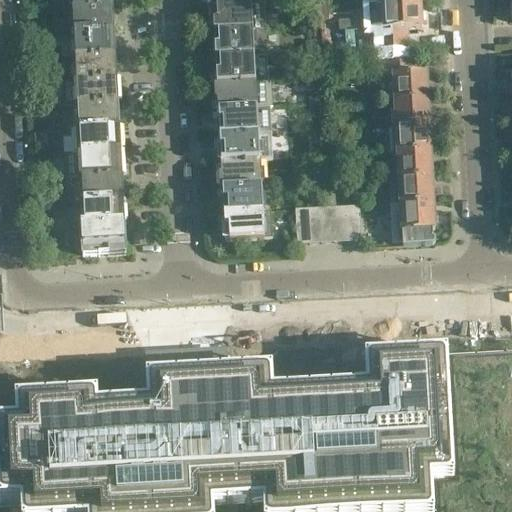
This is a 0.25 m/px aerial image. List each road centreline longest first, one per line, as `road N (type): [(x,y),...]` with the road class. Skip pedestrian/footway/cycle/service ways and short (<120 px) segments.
road 1 (residential): [(480,273),(179,291)]
road 2 (residential): [(179,291),(164,0)]
road 3 (residential): [(0,0),(18,284)]
road 4 (residential): [(467,0),(480,273)]
road 5 (residential): [(179,291),(36,299),(18,284)]
